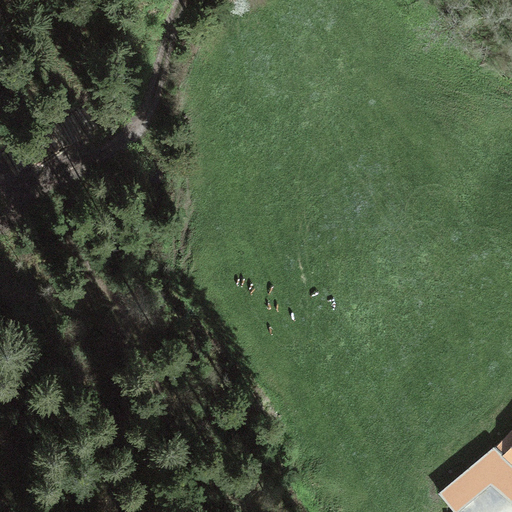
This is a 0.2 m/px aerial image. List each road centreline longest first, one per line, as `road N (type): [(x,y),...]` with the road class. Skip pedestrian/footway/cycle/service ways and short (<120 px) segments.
road 1 (track): [(45,186),(192,511)]
road 2 (track): [(45,186),(174,71),(209,0)]
